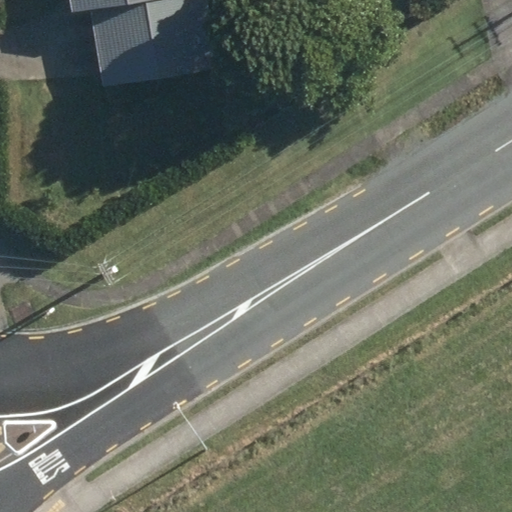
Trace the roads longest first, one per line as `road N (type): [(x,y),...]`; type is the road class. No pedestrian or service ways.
road 1 (tertiary): [(266,294),(0,505)]
road 2 (tertiary): [(266,294),(511,140)]
road 3 (tertiary): [(0,378),(266,294)]
